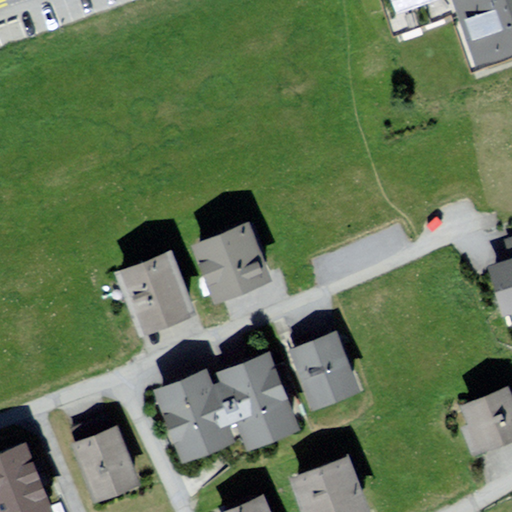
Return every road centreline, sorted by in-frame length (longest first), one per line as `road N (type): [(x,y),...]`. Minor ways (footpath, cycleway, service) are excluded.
road 1 (residential): [(119,377),(511,208)]
road 2 (residential): [(119,377),(184,511)]
road 3 (residential): [(0,421),(119,377)]
